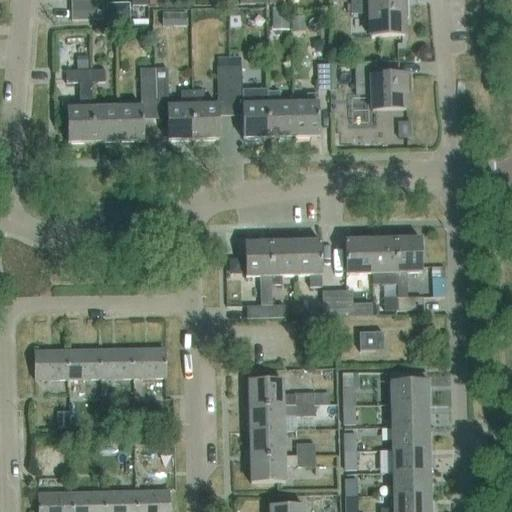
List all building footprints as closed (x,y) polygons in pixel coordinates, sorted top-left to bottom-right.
[(104,21),(103,0),(70,0),(72,22),(104,21)] [(388,3),(387,0),(350,0),(351,15),(369,14),(370,37),(402,36),(402,20),(407,20),(406,2),(388,3)] [(289,10),(271,10),(271,32),(289,32),(289,10)] [(187,28),(187,15),(162,15),(162,28),(187,28)] [(292,18),(292,33),(304,33),(304,18),(292,18)] [(87,69),(87,56),(77,56),(77,69),(87,69)] [(203,92),(192,92),(194,141),(219,140),(218,118),(230,117),(229,69),(229,59),(217,59),(218,106),(204,106),(203,92)] [(241,59),(229,59),(229,69),(230,117),(242,117),(243,140),(269,139),(268,105),(268,93),(268,91),(242,92),(241,59)] [(409,77),(382,78),(381,64),(354,65),(355,97),(371,97),(371,113),(405,112),(405,95),(409,95),(409,77)] [(329,91),(329,65),(316,66),(317,91),(329,91)] [(139,70),(140,108),(117,109),(119,143),(142,142),(142,121),(155,121),(153,70),(139,70)] [(167,70),(153,70),(155,121),(167,121),(168,142),(194,141),(192,92),(182,93),(182,107),(168,107),(167,70)] [(79,83),(90,83),(90,71),(66,72),(66,84),(79,83)] [(90,71),(90,83),(104,83),(104,71),(90,71)] [(90,83),(79,83),(80,109),(91,110),(90,83)] [(268,93),(268,105),(269,139),(294,138),(293,104),(280,104),(280,92),(268,93)] [(293,104),(294,138),(319,138),(318,94),(307,94),(307,104),(293,104)] [(93,143),(91,110),(80,109),(67,110),(68,144),(93,143)] [(91,110),(93,143),(119,143),(117,109),(91,110)] [(411,140),(410,124),(398,124),(398,140),(411,140)] [(406,275),(421,275),(420,245),(420,241),(394,242),(395,276),(396,276),(397,286),(397,300),(407,300),(406,275)] [(370,276),(371,276),(372,276),(372,286),(395,286),(397,286),(396,276),(395,276),(394,242),(369,243),(370,276)] [(370,276),(369,243),(344,243),(345,277),(370,276)] [(269,245),(271,288),(283,288),(283,278),(295,278),(294,244),(269,245)] [(320,277),(319,244),(294,244),(295,278),(306,277),(307,289),(318,289),(318,277),(320,277)] [(271,320),(271,308),(271,288),(269,245),(244,245),(245,279),(259,278),(259,309),(245,309),(245,320),(271,320)] [(431,280),(444,280),(444,269),(431,269),(431,280)] [(344,293),(333,294),(333,318),(345,318),(344,293)] [(333,318),(333,294),(320,294),(321,319),(333,318)] [(396,300),(383,300),(383,313),(396,313),(396,300)] [(396,313),(422,312),(422,300),(407,300),(397,300),(396,300),(396,313)] [(271,308),(271,320),(283,320),(283,308),(271,308)] [(382,353),(381,335),(358,336),(359,354),(382,353)] [(161,350),(129,351),(129,380),(162,379),(161,350)] [(97,381),(129,380),(129,351),(97,352),(97,381)] [(97,352),(65,353),(66,382),(97,381),(97,352)] [(66,382),(65,353),(32,354),(33,383),(66,382)] [(312,396),(294,396),(280,396),(280,383),(247,383),(247,409),(313,407),(312,396)] [(389,384),(389,408),(426,407),(426,383),(389,384)] [(341,409),(354,409),(353,390),(341,390),(341,409)] [(312,396),(313,407),(322,407),(329,407),(329,395),(322,395),(312,396)] [(247,409),(248,434),(281,434),(280,419),(294,419),(313,418),(313,407),(247,409)] [(426,407),(389,408),(390,430),(427,430),(426,407)] [(354,427),(354,409),(341,409),(341,427),(354,427)] [(69,414),(56,414),(57,431),(69,431),(69,414)] [(157,430),(157,420),(148,420),(148,430),(157,430)] [(427,430),(390,430),(390,453),(427,452),(427,430)] [(281,459),(281,434),(248,434),(248,460),(281,459)] [(343,454),(354,454),(353,435),(342,435),(343,454)] [(295,446),(295,458),(297,458),(314,458),(313,446),(295,446)] [(391,476),(428,475),(427,452),(390,453),(391,476)] [(354,454),(343,454),(343,472),(354,472),(354,454)] [(295,458),(281,459),(248,460),(248,485),(281,484),(281,469),(295,469),(314,468),(314,458),(295,458)] [(428,475),(391,476),(391,499),(428,498),(428,475)] [(344,500),(355,499),(354,481),(343,481),(344,500)] [(166,511),(166,493),(133,494),(133,511),(166,511)] [(133,511),(133,494),(102,495),(101,511),(133,511)] [(37,511),(70,511),(70,495),(38,496),(37,511)] [(70,511),(101,511),(102,495),(70,495),(70,511)] [(428,511),(428,498),(391,499),(392,511),(380,511),(379,511),(428,511)] [(355,511),(355,499),(344,500),(344,511),(355,511)]
